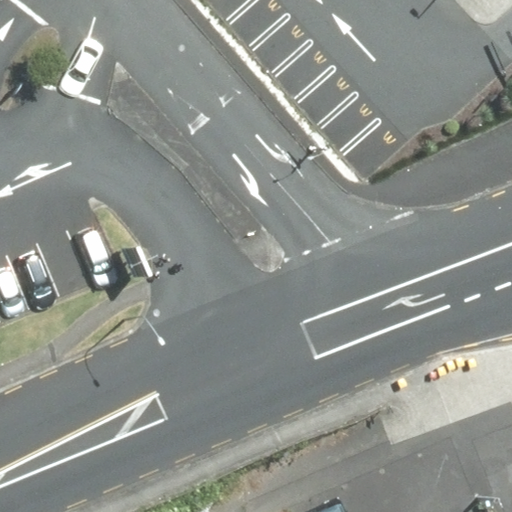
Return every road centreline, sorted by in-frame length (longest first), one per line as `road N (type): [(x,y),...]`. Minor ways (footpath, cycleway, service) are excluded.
road 1 (primary): [(0,443),(233,316),(511,207)]
road 2 (primary): [(511,313),(8,511)]
